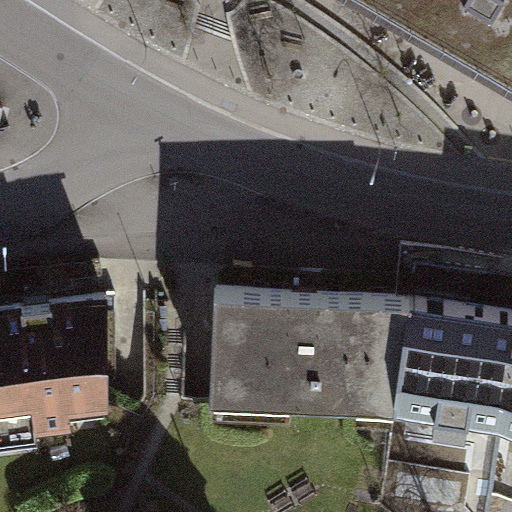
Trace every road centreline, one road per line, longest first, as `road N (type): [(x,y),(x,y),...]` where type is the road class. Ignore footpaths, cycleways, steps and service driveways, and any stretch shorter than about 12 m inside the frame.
road 1 (residential): [(139,109),(390,204),(511,227)]
road 2 (residential): [(139,109),(76,173),(0,204)]
road 3 (residential): [(0,24),(139,109)]
